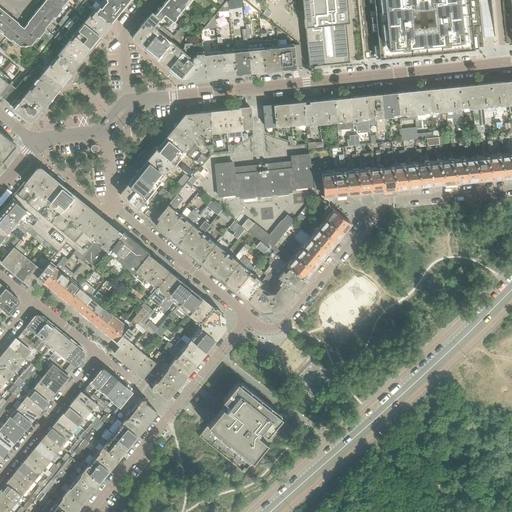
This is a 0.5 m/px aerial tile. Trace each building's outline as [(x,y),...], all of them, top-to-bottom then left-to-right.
[(67,2),(65,0),(46,0),(45,1),(60,13),(63,9),(62,8),(67,2)] [(111,23),(121,10),(108,0),(106,0),(104,4),(105,5),(98,13),(111,23)] [(108,0),(121,10),(128,0),(108,0)] [(190,2),(187,0),(167,0),(160,9),(164,13),(174,21),(178,17),(176,16),(185,5),(187,6),(190,2)] [(243,8),(241,0),(228,0),(227,1),(228,3),(229,10),(243,8)] [(346,0),(302,0),(309,65),(349,61),(346,22),(349,22),(346,0)] [(493,0),(369,0),(375,59),(498,47),(496,25),(483,26),(481,5),(494,3),(493,0)] [(60,13),(45,1),(39,9),(38,8),(36,11),(50,22),(55,16),(56,17),(60,13)] [(229,10),(228,3),(226,1),(218,12),(229,11),(229,10)] [(91,47),(111,23),(98,13),(95,10),(91,16),(90,15),(94,10),(85,3),(76,13),(85,20),(83,22),(84,22),(78,28),(80,30),(76,34),(91,47)] [(0,23),(8,14),(6,12),(5,12),(0,7),(0,23)] [(164,35),(154,26),(164,13),(160,9),(160,8),(154,14),(152,13),(134,35),(134,39),(156,57),(169,42),(164,37),(165,36),(164,35)] [(267,9),(262,15),(267,18),(271,13),(267,9)] [(50,22),(36,11),(34,14),(35,14),(28,22),(29,22),(43,34),(47,29),(46,28),(50,22)] [(7,37),(18,23),(11,16),(8,14),(0,23),(0,28),(4,32),(3,33),(7,37)] [(43,34),(29,22),(24,28),(24,27),(26,44),(33,44),(38,37),(39,38),(43,34)] [(26,44),(24,27),(23,28),(18,23),(7,37),(11,40),(12,39),(19,45),(26,44)] [(71,72),(91,47),(76,34),(71,40),(70,38),(58,53),(60,54),(55,59),(71,72)] [(45,46),(50,39),(47,37),(42,43),(45,46)] [(235,73),(233,51),(223,52),(222,37),(217,37),(217,38),(213,38),(214,48),(218,47),(219,53),(203,54),(205,76),(235,73)] [(295,67),(292,45),(278,47),(277,40),(263,41),(263,48),(265,70),(295,67)] [(168,67),(182,50),(176,45),(175,47),(169,42),(156,57),(168,67)] [(205,76),(203,54),(203,48),(194,48),(193,42),(185,44),(184,48),(182,50),(168,67),(182,78),(205,76)] [(302,66),(300,45),(299,45),(292,45),(295,67),(302,66)] [(265,70),(263,48),(233,51),(235,73),(265,70)] [(51,97),(71,72),(55,59),(52,56),(47,62),(49,64),(38,78),(40,79),(36,84),(51,97)] [(0,94),(12,80),(5,74),(0,79),(0,94)] [(32,120),(51,97),(36,84),(26,76),(16,89),(11,85),(1,97),(11,105),(29,120),(32,120)] [(511,104),(511,81),(491,83),(493,106),(511,104)] [(493,106),(491,83),(459,86),(462,109),(478,108),(479,124),(480,132),(485,132),(484,125),(485,125),(484,107),(493,106)] [(462,109),(459,86),(428,90),(431,113),(462,109)] [(431,113),(428,90),(397,93),(399,116),(431,113)] [(399,116),(397,93),(366,96),(368,119),(399,116)] [(368,119),(366,96),(335,99),(337,122),(343,121),(344,124),(353,123),(353,120),(356,120),(357,128),(369,127),(368,119)] [(337,122),(335,99),(303,102),(305,124),(306,125),(337,122)] [(305,124),(303,102),(275,105),(277,125),(277,126),(283,126),(283,124),(287,123),(287,125),(295,125),(295,123),(299,122),(299,124),(305,124)] [(277,125),(275,105),(264,106),(265,120),(266,126),(277,125)] [(251,121),(250,108),(224,110),(228,148),(229,152),(232,151),(230,135),(231,135),(230,131),(231,131),(230,129),(234,129),(235,131),(241,130),(241,129),(252,128),(251,121)] [(228,148),(224,110),(185,114),(199,125),(199,131),(201,133),(205,133),(205,135),(211,135),(211,133),(219,132),(219,130),(222,130),(223,132),(223,136),(224,136),(225,148),(228,148)] [(193,140),(199,131),(199,125),(185,114),(167,137),(183,150),(186,146),(187,148),(193,140)] [(418,139),(417,133),(417,127),(400,129),(402,141),(418,139)] [(16,144),(3,133),(0,130),(0,161),(1,160),(2,161),(16,144)] [(183,150),(167,137),(148,160),(164,173),(168,169),(169,170),(180,157),(178,156),(183,150)] [(511,174),(511,153),(501,154),(503,176),(505,178),(510,178),(511,175),(511,174)] [(503,176),(501,154),(489,156),(492,178),(493,180),(498,179),(499,176),(503,176)] [(312,186),(310,174),(309,164),(309,155),(293,157),(293,162),(267,165),(267,163),(259,164),(259,165),(233,168),(233,163),(215,165),(219,196),(239,194),(239,197),(244,197),(244,199),(255,198),(254,195),(261,195),(261,198),(272,196),(272,194),(278,193),(278,196),(289,195),(289,192),(293,191),(292,188),(312,186)] [(204,161),(198,156),(195,160),(201,165),(204,161)] [(492,178),(489,156),(477,157),(479,178),(481,181),(486,180),(487,177),(491,177),(492,178)] [(479,178),(477,157),(465,158),(467,179),(469,182),(474,181),(475,179),(479,178)] [(467,179),(465,158),(453,159),(455,181),(457,183),(462,183),(463,180),(467,179)] [(455,181),(453,159),(442,160),(444,183),(445,184),(450,184),(451,181),(455,181)] [(164,173),(148,160),(129,183),(146,196),(149,192),(150,192),(162,179),(160,178),(164,173)] [(444,183),(442,160),(430,162),(432,184),(433,186),(438,185),(439,182),(443,182),(444,183)] [(432,184),(430,162),(418,163),(420,186),(421,187),(426,186),(427,184),(431,183),(432,184)] [(194,173),(183,163),(180,167),(186,173),(191,177),(194,173)] [(336,193),(333,171),(322,172),(321,163),(309,164),(310,174),(320,173),(322,193),(329,200),(332,197),(332,193),(336,193)] [(420,186),(418,163),(405,164),(408,186),(409,188),(414,188),(415,185),(419,184),(420,186)] [(408,186),(405,164),(393,165),(395,187),(397,189),(402,189),(403,186),(407,186),(408,186)] [(395,187),(393,165),(381,166),(384,188),(385,191),(390,190),(391,187),(395,187)] [(384,188),(381,166),(369,168),(372,189),(373,192),(378,191),(379,189),(384,188)] [(88,250),(64,230),(85,204),(41,168),(37,168),(12,199),(26,209),(17,220),(14,224),(25,234),(27,232),(30,228),(38,234),(44,239),(45,240),(49,244),(59,251),(66,242),(76,250),(83,256),(88,250)] [(372,189),(369,168),(358,169),(360,191),(361,193),(366,192),(367,190),(372,189)] [(360,191),(358,169),(346,170),(348,192),(349,194),(354,194),(355,191),(360,191)] [(348,192),(346,170),(333,171),(336,193),(337,195),(342,195),(343,192),(348,192)] [(147,197),(146,196),(129,183),(121,193),(122,196),(138,210),(139,209),(142,212),(147,205),(143,201),(147,197)] [(176,195),(171,191),(168,192),(164,188),(162,188),(160,190),(164,193),(172,200),(176,195)] [(205,196),(200,192),(196,196),(202,201),(205,196)] [(4,209),(0,213),(0,225),(8,232),(9,231),(12,227),(14,224),(17,220),(26,209),(12,199),(4,209)] [(109,223),(106,221),(85,204),(64,230),(88,250),(94,243),(109,223)] [(153,222),(163,210),(158,206),(152,213),(149,218),(148,218),(153,222)] [(165,232),(177,217),(172,213),(173,211),(166,206),(163,210),(153,222),(165,232)] [(352,224),(331,207),(330,206),(327,210),(331,213),(326,218),(343,232),(345,232),(348,228),(352,224)] [(191,226),(200,215),(193,210),(184,220),(183,222),(177,217),(165,232),(189,251),(201,236),(195,232),(196,230),(191,226)] [(223,210),(218,215),(227,223),(232,217),(223,210)] [(278,241),(283,236),(295,220),(288,214),(283,220),(285,222),(270,239),(253,224),(254,223),(248,219),(242,226),(258,238),(269,248),(271,250),(274,246),(278,241)] [(343,232),(326,218),(319,228),(335,241),(337,242),(340,238),(339,235),(342,232),(343,232)] [(234,221),(229,227),(235,233),(239,236),(245,230),(234,221)] [(108,251),(121,233),(109,223),(94,243),(88,250),(83,256),(86,259),(87,260),(95,266),(108,251)] [(0,241),(4,245),(5,244),(13,234),(9,231),(8,232),(0,225),(0,241)] [(30,228),(27,232),(34,238),(38,234),(30,228)] [(335,241),(319,228),(311,237),(327,250),(329,251),(333,247),(332,244),(334,241),(335,241)] [(149,254),(150,253),(123,231),(121,233),(108,251),(114,256),(106,265),(119,276),(127,266),(132,271),(135,273),(137,271),(135,270),(149,254)] [(38,234),(34,238),(36,239),(36,240),(40,243),(44,239),(38,234)] [(220,250),(214,245),(207,239),(206,241),(201,236),(189,251),(212,270),(224,255),(219,251),(220,250)] [(9,268),(24,249),(20,246),(24,242),(21,239),(20,240),(16,237),(11,244),(14,247),(14,248),(2,263),(9,268)] [(327,250),(311,237),(303,246),(319,260),(322,260),(325,256),(324,254),(327,250)] [(45,240),(41,245),(46,248),(49,244),(45,240)] [(16,274),(29,259),(25,256),(29,253),(27,251),(30,247),(28,245),(24,249),(9,268),(16,274)] [(237,263),(241,258),(245,261),(252,252),(249,249),(248,250),(244,246),(237,255),(238,257),(234,262),(231,259),(230,260),(224,255),(212,270),(235,289),(247,274),(243,271),(244,269),(237,263)] [(274,246),(271,250),(270,251),(275,254),(276,254),(277,254),(280,251),(274,246)] [(319,260),(303,246),(296,256),(311,269),(314,270),(317,266),(316,263),(319,260)] [(275,254),(270,251),(271,250),(269,248),(267,251),(270,253),(270,260),(275,254)] [(83,256),(76,250),(73,253),(79,258),(77,260),(82,264),(86,259),(83,256)] [(169,271),(162,265),(149,254),(135,270),(137,271),(155,286),(156,287),(169,271)] [(23,279),(42,256),(39,255),(36,259),(35,258),(32,261),(29,259),(16,274),(23,279)] [(42,256),(23,279),(29,285),(32,284),(38,277),(49,263),(42,256)] [(311,269),(296,256),(288,265),(290,267),(306,280),(310,275),(309,272),(311,269)] [(47,285),(60,270),(68,260),(64,257),(60,262),(55,267),(49,263),(38,277),(47,285)] [(306,280),(290,267),(288,265),(287,264),(282,269),(284,271),(279,277),(282,280),(279,283),(281,285),(276,292),(273,292),(274,302),(271,302),(272,311),(279,310),(280,311),(306,280)] [(58,294),(70,278),(60,270),(47,285),(58,294)] [(272,282),(271,270),(266,275),(263,279),(272,282)] [(191,289),(183,283),(169,271),(156,287),(155,286),(150,292),(152,294),(153,293),(163,301),(167,296),(177,305),(191,289)] [(262,288),(258,285),(260,283),(254,278),(253,279),(247,274),(235,289),(264,313),(265,311),(272,311),(271,302),(274,302),(273,292),(264,293),(260,290),(262,288)] [(68,302),(80,286),(70,278),(58,294),(68,302)] [(109,289),(112,285),(108,281),(106,282),(103,285),(105,287),(106,287),(109,289)] [(79,311),(92,296),(80,286),(68,302),(79,311)] [(132,296),(136,290),(131,287),(127,292),(132,296)] [(0,308),(12,294),(5,288),(0,293),(0,308)] [(212,306),(203,299),(191,289),(177,305),(193,318),(195,317),(200,321),(212,306)] [(145,302),(134,293),(131,296),(142,305),(145,302)] [(0,309),(7,315),(18,301),(18,299),(12,294),(0,308),(0,309)] [(91,321),(103,305),(106,302),(96,294),(93,297),(92,296),(79,311),(91,321)] [(122,303),(127,297),(124,294),(118,301),(122,303)] [(126,308),(132,301),(127,297),(122,303),(121,304),(126,308)] [(101,329),(113,313),(103,305),(91,321),(101,329)] [(224,317),(219,313),(220,312),(220,310),(217,307),(215,308),(214,308),(212,306),(200,321),(200,325),(224,323),(223,322),(224,320),(224,317)] [(111,337),(126,319),(121,315),(119,317),(113,313),(101,329),(111,337)] [(36,333),(47,320),(42,316),(40,316),(40,317),(39,316),(36,316),(28,326),(36,333)] [(130,335),(134,330),(136,328),(126,319),(111,337),(121,345),(129,335),(130,335)] [(36,349),(54,326),(47,320),(36,333),(40,336),(34,343),(32,346),(33,348),(34,347),(36,349)] [(149,326),(145,323),(144,323),(142,320),(141,321),(139,324),(145,330),(146,330),(149,326)] [(212,343),(218,336),(225,328),(225,325),(223,324),(224,323),(200,325),(200,328),(196,334),(195,333),(190,338),(206,351),(213,343),(212,343)] [(51,345),(62,332),(54,326),(36,349),(39,351),(47,342),(51,345)] [(155,332),(149,326),(146,330),(153,335),(156,332),(155,332)] [(155,332),(156,332),(161,336),(166,330),(160,326),(155,332)] [(24,336),(28,330),(25,328),(19,336),(28,343),(30,340),(24,336)] [(50,361),(69,338),(62,332),(51,345),(56,349),(54,352),(48,360),(50,361)] [(122,360),(134,344),(130,341),(132,338),(130,335),(129,335),(121,345),(115,352),(115,355),(122,360)] [(28,343),(19,336),(17,339),(16,338),(13,341),(12,341),(9,345),(25,358),(33,348),(32,346),(28,343)] [(67,358),(77,345),(69,338),(50,361),(59,367),(60,366),(61,365),(56,362),(62,354),(67,358)] [(193,366),(199,359),(206,351),(190,338),(172,361),(187,374),(194,366),(193,366)] [(128,366),(141,350),(134,344),(122,360),(128,366)] [(25,358),(9,345),(6,349),(6,351),(4,352),(19,365),(25,358)] [(77,364),(84,355),(83,352),(82,351),(83,351),(82,349),(77,345),(67,358),(72,362),(65,370),(69,374),(75,365),(77,364)] [(135,371),(148,356),(141,350),(128,366),(135,371)] [(19,365),(4,352),(2,355),(1,355),(0,355),(0,360),(14,372),(19,365)] [(67,375),(59,367),(50,361),(48,360),(43,355),(41,358),(48,364),(47,365),(50,367),(45,374),(60,387),(64,383),(63,382),(68,376),(67,375)] [(158,368),(154,365),(156,363),(148,356),(135,371),(143,378),(151,368),(155,371),(158,368)] [(14,372),(0,360),(0,372),(8,379),(14,372)] [(174,389),(180,382),(180,383),(187,374),(172,361),(169,364),(166,362),(162,367),(165,370),(162,373),(158,369),(153,375),(158,379),(152,386),(152,390),(153,391),(153,390),(157,390),(157,389),(168,398),(174,390),(174,389)] [(29,373),(31,370),(34,366),(31,363),(25,370),(29,373)] [(98,388),(110,374),(104,369),(101,369),(90,383),(98,388)] [(23,380),(28,374),(29,373),(25,370),(19,376),(23,380)] [(60,387),(45,374),(42,377),(37,375),(31,370),(29,373),(31,375),(37,379),(39,381),(54,393),(56,391),(57,391),(60,387)] [(8,379),(0,372),(0,384),(2,386),(5,383),(8,385),(11,381),(8,379)] [(25,382),(31,375),(29,373),(28,374),(23,380),(25,382)] [(105,394),(117,380),(110,374),(98,388),(105,394)] [(17,387),(23,380),(19,376),(14,383),(14,384),(17,387)] [(54,393),(39,381),(37,379),(34,383),(36,385),(33,388),(49,401),(52,397),(52,396),(54,393)] [(27,383),(25,382),(23,380),(17,387),(22,390),(27,383)] [(112,400),(124,385),(117,380),(105,394),(112,400)] [(268,437),(283,419),(238,382),(223,400),(222,398),(211,411),(217,415),(208,425),(253,462),(268,444),(258,436),(261,432),(268,437)] [(12,394),(17,387),(14,384),(8,391),(12,394)] [(123,403),(127,399),(132,392),(124,385),(112,400),(116,403),(108,413),(112,414),(118,408),(119,408),(123,403)] [(16,397),(22,390),(17,387),(12,394),(16,397)] [(49,401),(33,388),(28,395),(42,407),(44,405),(46,405),(49,401)] [(96,404),(81,392),(79,395),(77,395),(75,398),(91,411),(96,404)] [(10,404),(16,397),(12,394),(6,401),(10,404)] [(42,407),(28,395),(22,402),(37,414),(42,407)] [(91,411),(75,398),(71,402),(72,404),(70,406),(85,419),(91,411)] [(143,427),(147,423),(149,419),(150,420),(156,412),(146,403),(146,399),(146,398),(145,398),(142,399),(132,410),(122,422),(138,435),(144,427),(143,427)] [(101,399),(99,402),(106,408),(108,405),(104,402),(101,399)] [(5,412),(10,405),(10,404),(6,401),(1,408),(4,411),(5,412)] [(37,414),(22,402),(16,409),(31,422),(37,414)] [(128,407),(126,406),(123,403),(119,408),(123,412),(128,407)] [(85,419),(70,406),(68,409),(66,409),(63,412),(79,425),(85,419)] [(31,422),(16,409),(10,416),(25,429),(31,422)] [(105,414),(106,412),(102,409),(97,416),(100,419),(105,414)] [(79,425),(63,412),(60,416),(60,418),(58,420),(74,433),(79,425)] [(101,425),(108,417),(105,414),(100,419),(98,422),(101,425)] [(25,429),(10,416),(5,423),(20,435),(25,429)] [(74,433),(58,420),(52,427),(59,432),(68,440),(74,433)] [(124,450),(128,446),(130,443),(131,443),(138,435),(122,422),(114,432),(107,440),(103,437),(99,442),(103,445),(119,458),(125,450),(124,450)] [(20,435),(5,423),(0,428),(0,430),(15,442),(18,439),(17,438),(20,435)] [(89,433),(95,426),(91,423),(85,430),(89,433)] [(68,440),(59,432),(52,427),(47,434),(62,447),(68,440)] [(15,442),(0,430),(0,442),(8,449),(10,447),(12,447),(15,442)] [(85,439),(89,434),(89,433),(85,430),(80,438),(83,441),(85,439)] [(62,447),(47,434),(41,441),(57,454),(62,447)] [(77,447),(79,445),(83,441),(80,438),(74,444),(77,447)] [(83,448),(88,442),(85,439),(83,441),(79,445),(83,448)] [(57,454),(41,441),(35,448),(51,461),(57,454)] [(8,449),(0,442),(0,454),(2,456),(8,449)] [(74,451),(77,447),(74,444),(68,451),(72,454),(74,451)] [(106,473),(111,466),(112,466),(119,458),(103,445),(102,447),(99,444),(94,450),(97,452),(88,463),(84,460),(80,465),(84,468),(100,481),(106,473)] [(77,454),(83,448),(79,445),(77,447),(74,451),(77,454)] [(51,461),(35,448),(33,451),(32,450),(29,454),(45,467),(51,461)] [(45,467),(29,454),(25,458),(26,460),(24,462),(39,475),(41,476),(45,472),(43,470),(45,467)] [(39,475),(24,462),(18,469),(34,481),(39,475)] [(63,471),(69,464),(66,462),(63,465),(61,468),(63,471)] [(55,475),(61,468),(57,465),(56,464),(50,471),(55,475)] [(62,476),(65,472),(63,471),(61,468),(55,475),(53,478),(51,480),(54,482),(59,477),(62,476)] [(87,496),(91,491),(93,489),(100,481),(84,468),(78,476),(73,472),(70,476),(75,480),(70,486),(65,483),(61,488),(66,491),(81,504),(87,496)] [(34,481),(18,469),(13,476),(28,488),(34,481)] [(28,488),(13,476),(7,483),(22,496),(28,488)] [(44,489),(49,482),(46,480),(45,479),(40,486),(44,489)] [(49,489),(54,482),(51,480),(49,482),(44,489),(42,491),(45,494),(46,492),(48,489),(49,489)] [(22,496),(7,483),(5,486),(3,485),(0,489),(17,502),(22,496)] [(42,491),(44,489),(40,486),(34,493),(38,496),(42,491)] [(17,502),(0,489),(0,500),(11,509),(17,502)] [(39,501),(45,494),(42,491),(38,496),(36,498),(39,501)] [(73,511),(74,511),(73,511),(74,511),(81,504),(66,491),(51,510),(46,506),(42,511),(43,511),(73,511)] [(32,503),(36,498),(38,496),(34,493),(28,500),(29,501),(32,503)] [(8,511),(11,509),(0,500),(0,511),(8,511)] [(26,511),(32,503),(29,501),(23,508),(26,511)]
